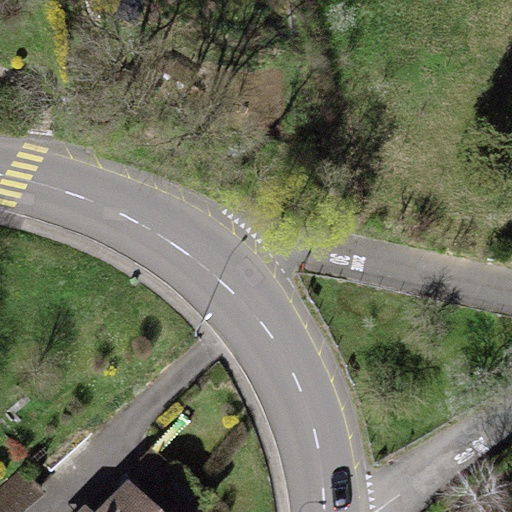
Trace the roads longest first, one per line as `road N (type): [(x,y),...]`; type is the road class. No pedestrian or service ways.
road 1 (residential): [(186,249),(290,245),(511,293)]
road 2 (secondary): [(328,511),(300,393),(228,286),(186,249)]
road 3 (secondary): [(186,249),(108,208),(0,174)]
road 4 (residential): [(511,417),(346,511)]
